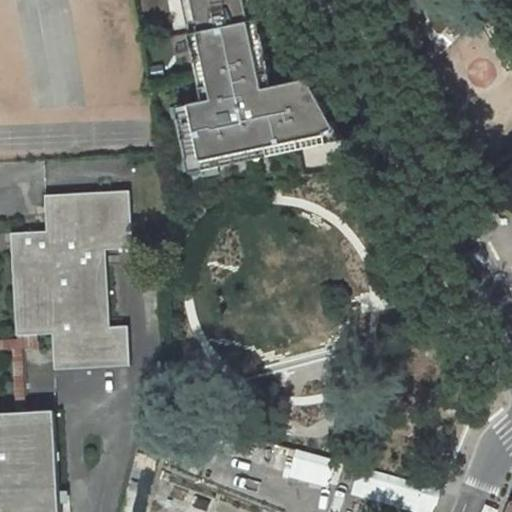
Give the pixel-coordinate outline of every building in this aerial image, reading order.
[(183,0),(190,32),(260,17),(256,0),(183,0)] [(427,15),(431,23),(427,27),(436,45),(446,48),(466,26),(464,15),(445,8),(442,11),(433,8),(427,15)] [(310,77),(274,85),(260,17),(190,32),(200,76),(205,99),(177,105),(191,172),(343,139),(310,77)] [(362,173),(357,164),(347,166),(353,177),(362,173)] [(45,194),(48,230),(12,232),(17,335),(38,334),(53,333),(54,347),(56,369),(131,365),(129,325),(111,326),(106,249),(133,247),(133,240),(130,190),(45,194)] [(13,362),(16,416),(28,415),(25,366),(13,362)] [(291,476),(293,469),(297,449),(169,413),(168,440),(291,476)] [(0,511),(59,511),(55,414),(28,415),(16,416),(0,416),(0,511)] [(326,485),(328,485),(335,460),(297,449),(293,469),(303,472),(301,478),(326,485)] [(435,511),(444,491),(359,467),(352,492),(422,511),(435,511)]
